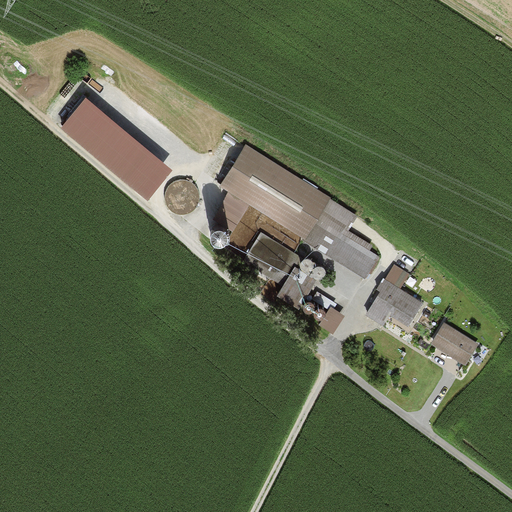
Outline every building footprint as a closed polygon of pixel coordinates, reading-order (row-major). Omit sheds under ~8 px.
[(87,97),(61,127),(148,201),(173,170),(87,97)] [(356,216),(246,146),(221,185),(229,190),(210,220),(233,234),(250,206),(364,278),(378,257),(370,251),(372,247),(347,231),(356,216)] [(164,195),(164,201),(167,206),(170,211),(176,214),(182,215),(188,215),(193,212),(197,207),(200,201),(200,195),(198,190),(195,185),(191,182),(185,180),(179,180),(174,182),(169,185),(166,190),(164,195)] [(213,243),(215,246),(219,248),(223,248),(225,247),(228,244),(229,240),(228,237),(226,234),(224,232),(221,232),(219,232),(216,233),(215,234),(213,236),(213,238),(213,241),(213,243)] [(302,258),(262,233),(245,261),(284,286),(302,258)] [(386,280),(383,279),(375,291),(380,294),(366,316),(382,325),(388,314),(407,326),(421,304),(399,290),(409,274),(395,265),(386,280)] [(478,345),(445,324),(431,346),(464,367),(478,345)]
